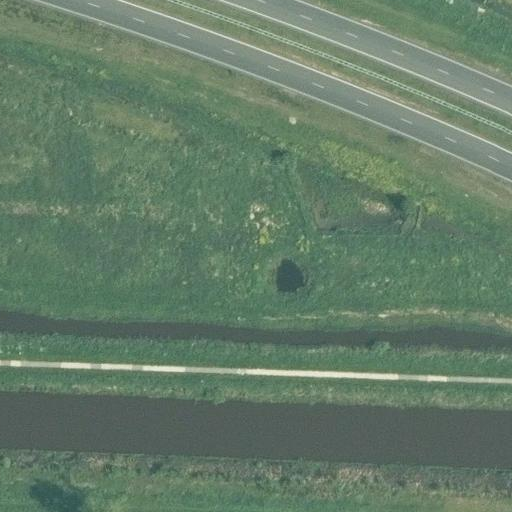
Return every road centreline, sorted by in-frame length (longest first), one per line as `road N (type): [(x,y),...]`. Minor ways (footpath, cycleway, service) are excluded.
road 1 (trunk): [(70,0),(319,86),(511,168)]
road 2 (trunk): [(511,102),(254,0)]
